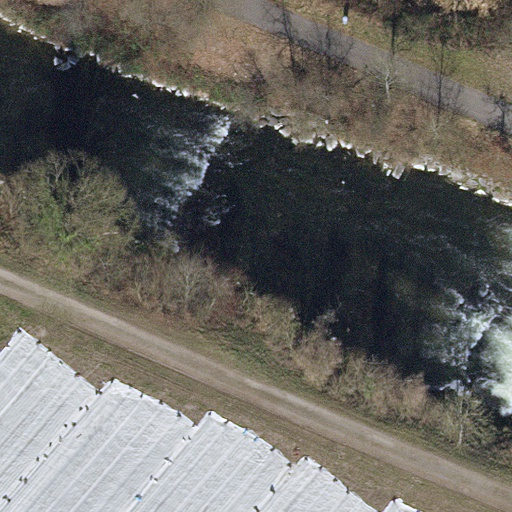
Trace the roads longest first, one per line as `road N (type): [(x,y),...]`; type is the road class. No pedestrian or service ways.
road 1 (track): [(511,510),(0,299)]
road 2 (track): [(224,0),(511,120)]
